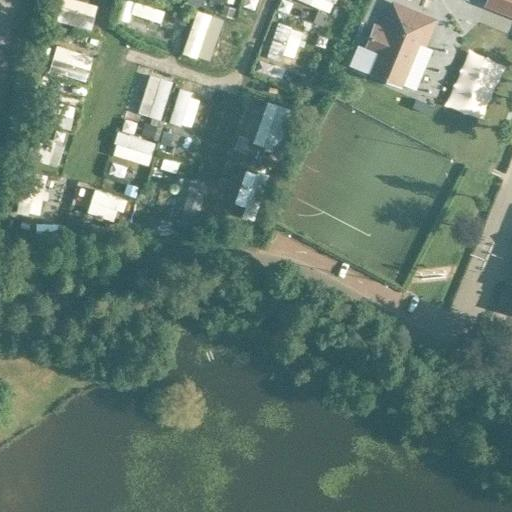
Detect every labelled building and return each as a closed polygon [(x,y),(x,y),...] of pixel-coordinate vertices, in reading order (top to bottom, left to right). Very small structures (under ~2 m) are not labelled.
[(115,18),(146,26),(151,9),(120,0),(115,18)] [(296,0),(295,8),(320,12),(322,0),(296,0)] [(511,0),(487,0),(486,5),(511,15),(511,0)] [(63,12),(81,14),(82,4),(65,2),(63,12)] [(374,26),(364,49),(379,55),(371,75),(400,87),(400,85),(415,91),(432,50),(424,46),(434,21),(399,6),(389,32),(374,26)] [(221,7),(219,15),(230,19),(232,10),(221,7)] [(114,25),(116,13),(102,11),(100,23),(114,25)] [(318,12),(314,22),(322,25),(326,16),(318,12)] [(174,13),(171,22),(183,26),(186,17),(174,13)] [(54,15),(53,28),(78,29),(78,16),(54,15)] [(260,23),(254,56),(281,60),(286,27),(260,23)] [(43,36),(42,77),(77,79),(79,37),(43,36)] [(121,115),(144,123),(158,81),(135,73),(121,115)] [(167,127),(179,91),(165,87),(153,123),(167,127)] [(250,100),(239,144),(257,149),(268,105),(250,100)] [(120,180),(123,163),(135,166),(141,140),(103,131),(97,156),(114,160),(110,178),(120,180)] [(241,179),(250,149),(229,142),(220,172),(241,179)] [(194,178),(190,196),(203,199),(207,181),(194,178)] [(77,192),(76,209),(111,211),(112,194),(77,192)]
